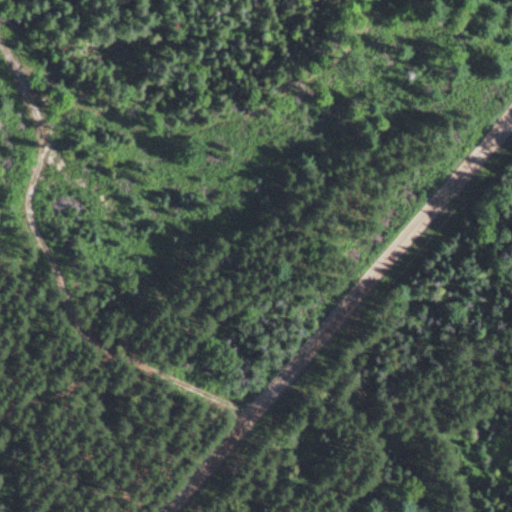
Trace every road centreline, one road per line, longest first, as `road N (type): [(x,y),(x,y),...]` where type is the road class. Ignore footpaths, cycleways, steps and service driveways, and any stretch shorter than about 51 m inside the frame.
road 1 (residential): [(165,511),(511,107)]
road 2 (track): [(81,371),(21,234),(22,77),(0,43)]
road 3 (track): [(239,428),(170,379),(135,370),(81,371),(0,391)]
